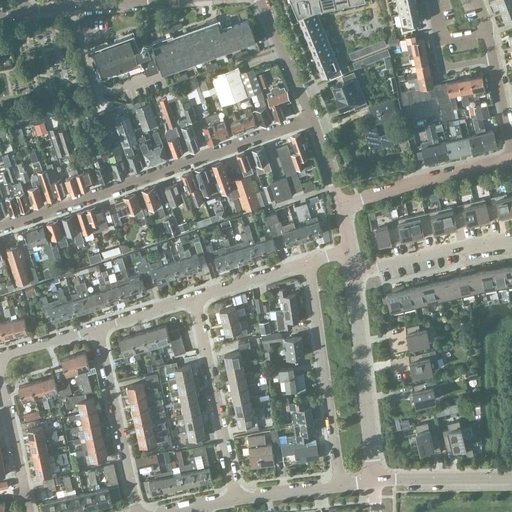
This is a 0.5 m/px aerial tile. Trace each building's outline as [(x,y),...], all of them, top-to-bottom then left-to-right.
[(291,0),(294,5),(293,6),(294,6),(295,9),(301,22),(300,22),(301,22),(302,25),(301,25),(302,25),(305,32),(304,32),(305,32),(306,35),(305,35),(306,35),(309,42),(308,42),(309,42),(310,45),(309,45),(310,45),(313,52),(312,52),(313,52),(314,55),(313,55),(314,55),(315,58),(317,61),(316,62),(317,62),(318,65),(317,65),(318,65),(321,71),(320,72),(321,72),(322,75),(322,76),(331,72),(333,78),(342,74),(336,57),(334,58),(330,49),(332,48),(332,47),(330,48),(326,39),(328,38),(328,37),(326,38),(322,29),(324,28),(323,27),(322,28),(318,19),(320,18),(319,17),(318,18),(314,9),(355,0),(397,0),(398,3),(396,3),(397,4),(398,4),(400,13),(399,14),(402,31),(412,29),(411,24),(420,22),(420,21),(419,17),(417,10),(418,10),(417,10),(417,7),(417,6),(415,0),(291,0)] [(511,0),(496,0),(497,0),(501,11),(511,6),(511,0)] [(511,6),(501,11),(505,22),(511,19),(511,6)] [(156,53),(163,73),(256,39),(249,19),(248,20),(248,21),(220,31),(216,18),(207,21),(209,26),(174,39),(173,35),(152,42),(152,44),(137,49),(131,34),(118,39),(119,42),(106,47),(105,44),(91,49),(102,78),(142,63),(146,76),(158,72),(153,57),(152,55),(156,53)] [(181,22),(161,29),(163,32),(173,29),(173,30),(183,27),(181,22)] [(403,56),(426,51),(423,39),(417,40),(416,34),(405,36),(408,50),(402,52),(403,56)] [(384,39),(349,53),(351,59),(386,45),(384,39)] [(387,48),(352,62),(355,69),(384,57),(390,55),(390,54),(387,48)] [(416,65),(428,62),(426,51),(403,56),(404,60),(415,58),(416,65)] [(418,72),(407,74),(408,79),(431,74),(428,62),(416,65),(418,72)] [(248,95),(240,72),(239,73),(237,67),(211,76),(211,77),(215,86),(224,114),(228,113),(225,106),(230,105),(229,102),(235,100),(239,98),(248,95)] [(248,95),(256,92),(262,108),(260,109),(255,111),(260,125),(270,121),(271,121),(263,99),(264,99),(262,90),(260,91),(252,68),(240,72),(248,95)] [(336,98),(361,88),(354,71),(342,76),(344,82),(331,87),(334,94),(336,94),(337,97),(336,97),(336,98)] [(421,88),(424,87),(430,86),(433,86),(431,74),(408,79),(408,84),(415,82),(420,81),(421,88)] [(476,107),(481,106),(478,94),(486,93),(482,76),(470,78),(474,95),(476,107)] [(202,91),(215,86),(211,77),(199,81),(202,91)] [(474,95),(470,78),(459,80),(461,92),(463,103),(469,102),(468,96),(473,95),(474,95)] [(455,93),(461,92),(459,80),(447,83),(441,84),(443,96),(450,94),(451,100),(452,106),(454,112),(455,118),(458,118),(456,108),(457,108),(455,93)] [(195,96),(198,102),(204,100),(198,82),(185,87),(188,98),(195,96)] [(432,98),(438,97),(435,85),(433,86),(430,86),(432,98)] [(276,121),(285,117),(281,105),(290,101),(287,91),(286,91),(284,87),(280,88),(279,87),(278,87),(276,86),(272,87),(271,89),(271,90),(271,91),(267,93),(268,97),(268,98),(276,121)] [(427,99),(432,98),(430,86),(424,87),(427,99)] [(421,88),(418,88),(421,100),(427,99),(424,87),(421,88)] [(361,88),(336,98),(341,109),(353,104),(355,109),(367,105),(361,88)] [(418,88),(412,89),(415,101),(421,100),(418,88)] [(171,100),(179,97),(177,89),(169,91),(171,100)] [(412,89),(407,90),(409,103),(415,101),(412,89)] [(407,90),(401,92),(404,104),(409,103),(407,90)] [(439,103),(451,100),(450,94),(443,96),(438,97),(439,103)] [(398,114),(392,98),(369,106),(372,115),(363,118),(369,136),(367,136),(371,147),(379,144),(380,147),(394,142),(391,131),(379,136),(374,123),(398,114)] [(165,133),(168,140),(168,141),(173,156),(176,155),(177,156),(180,155),(181,153),(183,152),(178,137),(179,136),(180,136),(176,126),(177,126),(168,99),(160,101),(168,127),(165,133)] [(441,109),(452,106),(451,100),(439,103),(441,109)] [(143,130),(150,128),(142,106),(140,102),(125,103),(129,114),(136,111),(143,130)] [(179,120),(182,127),(190,151),(200,148),(195,135),(196,134),(192,124),(190,125),(189,122),(197,119),(195,115),(196,114),(193,106),(191,107),(190,103),(184,105),(186,109),(184,109),(187,118),(179,120)] [(142,106),(150,128),(156,125),(149,104),(142,106)] [(442,115),(454,112),(452,106),(441,109),(442,115)] [(27,107),(15,111),(18,120),(30,116),(27,107)] [(240,118),(245,130),(256,126),(249,108),(244,110),(245,113),(240,115),(241,118),(240,118)] [(42,109),(30,112),(32,123),(44,121),(42,109)] [(478,119),(481,133),(485,147),(496,144),(493,130),(485,132),(482,118),(489,117),(488,110),(477,113),(477,115),(478,119)] [(117,133),(109,111),(101,113),(94,115),(102,138),(117,133)] [(113,117),(127,157),(134,154),(131,145),(133,144),(134,147),(139,146),(138,142),(127,112),(113,117)] [(214,123),(220,140),(230,137),(224,120),(217,122),(216,120),(219,118),(217,113),(211,115),(214,123)] [(245,130),(240,118),(235,120),(233,114),(227,116),(234,135),(245,130)] [(209,144),(220,140),(214,123),(211,115),(205,117),(208,125),(203,127),(209,144)] [(85,116),(83,125),(89,126),(91,118),(85,116)] [(473,150),(470,136),(462,137),(459,123),(465,121),(465,118),(453,121),(454,125),(461,153),(473,150)] [(474,120),(473,120),(476,134),(470,136),(473,150),(485,147),(481,133),(478,119),(474,120)] [(449,156),(461,153),(454,125),(453,121),(449,122),(450,126),(449,126),(453,140),(446,142),(449,156)] [(44,122),(35,125),(37,133),(46,130),(44,122)] [(449,156),(446,142),(439,143),(433,122),(429,123),(438,159),(449,156)] [(426,162),(438,159),(429,123),(424,124),(428,141),(422,142),(421,145),(417,146),(416,146),(419,158),(425,157),(426,162)] [(58,157),(66,154),(58,132),(57,128),(49,130),(58,157)] [(58,132),(66,154),(73,152),(72,149),(66,130),(58,132)] [(153,146),(158,161),(161,160),(162,161),(165,160),(166,159),(168,158),(158,131),(153,133),(157,145),(153,146)] [(303,142),(300,133),(290,137),(295,150),(298,149),(299,152),(291,155),(296,169),(305,166),(303,159),(309,157),(305,147),(307,146),(308,145),(308,144),(308,142),(307,141),(306,141),(305,141),(303,142)] [(158,161),(153,146),(150,138),(146,140),(145,136),(139,138),(149,165),(151,164),(152,165),(155,164),(156,162),(158,161)] [(296,173),(286,144),(276,148),(286,177),(269,182),(276,201),(292,195),(292,193),(302,189),(297,173),(296,173)] [(120,146),(112,149),(115,156),(117,162),(111,164),(116,178),(127,174),(122,160),(120,155),(123,154),(120,146)] [(270,170),(262,147),(252,150),(257,165),(262,164),(265,172),(270,170)] [(253,172),(246,152),(237,156),(242,169),(245,168),(247,174),(253,172)] [(138,153),(134,154),(127,157),(132,171),(137,169),(138,170),(141,169),(142,168),(143,167),(138,153)] [(103,165),(101,158),(95,160),(98,168),(95,168),(100,182),(111,178),(106,164),(103,165)] [(48,201),(58,198),(46,166),(46,165),(42,166),(39,159),(33,161),(37,174),(39,173),(48,201)] [(17,164),(20,173),(23,183),(30,180),(26,171),(24,162),(17,164)] [(243,212),(260,206),(257,197),(249,176),(230,183),(223,162),(212,166),(221,193),(230,190),(233,198),(238,196),(243,210),(243,212)] [(46,166),(58,198),(67,195),(61,178),(56,180),(55,177),(57,176),(53,165),(46,166)] [(6,169),(6,170),(11,182),(17,180),(13,166),(6,169)] [(210,181),(205,168),(205,167),(196,170),(206,200),(219,195),(214,179),(210,181)] [(73,169),(80,191),(89,187),(88,184),(94,182),(90,170),(78,174),(76,168),(73,169)] [(70,194),(80,191),(73,169),(69,170),(71,176),(65,178),(70,194)] [(6,170),(0,172),(4,183),(7,183),(11,196),(5,198),(11,214),(20,211),(11,184),(11,182),(6,170)] [(197,187),(192,172),(182,175),(187,191),(190,190),(195,204),(204,201),(199,187),(197,187)] [(31,176),(32,181),(34,188),(28,190),(33,206),(44,203),(39,186),(40,186),(38,179),(36,175),(31,176)] [(11,184),(20,211),(30,207),(20,181),(11,184)] [(185,191),(180,193),(177,183),(164,188),(170,205),(182,201),(185,209),(191,207),(185,191)] [(315,184),(303,188),(304,192),(316,189),(315,184)] [(263,187),(265,194),(268,201),(274,199),(269,185),(263,187)] [(166,215),(155,186),(142,191),(148,207),(155,205),(160,217),(166,215)] [(511,217),(507,197),(506,193),(490,197),(492,204),(495,218),(500,217),(501,220),(511,217)] [(124,198),(125,200),(116,204),(120,217),(137,211),(139,217),(145,216),(142,209),(141,209),(135,194),(130,195),(128,195),(125,196),(125,197),(124,198)] [(269,203),(268,201),(265,194),(257,197),(260,206),(269,203)] [(495,218),(492,204),(486,205),(485,198),(474,201),(479,225),(490,223),(490,220),(495,218)] [(468,228),(479,225),(474,201),(463,204),(464,211),(459,212),(462,226),(468,225),(468,228)] [(306,203),(300,205),(304,219),(311,217),(306,203)] [(300,205),(295,206),(300,221),(304,219),(300,205)] [(96,206),(87,209),(94,230),(107,226),(101,210),(97,211),(96,206)] [(462,226),(459,212),(453,213),(452,206),(441,209),(447,233),(457,230),(457,227),(462,226)] [(93,231),(94,231),(87,209),(77,213),(84,232),(92,230),(93,231)] [(436,235),(447,233),(441,209),(424,213),(429,234),(435,233),(436,235)] [(224,210),(216,212),(219,220),(226,217),(224,210)] [(267,224),(273,222),(279,220),(276,213),(264,217),(267,224)] [(424,235),(429,234),(424,213),(408,217),(414,241),(425,238),(424,235)] [(67,235),(74,233),(77,245),(78,247),(85,245),(80,231),(79,232),(73,215),(68,217),(67,216),(64,217),(63,218),(62,219),(67,235)] [(172,233),(174,232),(175,235),(181,233),(180,233),(179,230),(174,217),(165,220),(169,229),(170,229),(172,233)] [(198,227),(212,222),(210,217),(196,222),(198,227)] [(403,243),(414,241),(408,217),(397,219),(399,226),(393,228),(397,242),(402,240),(403,243)] [(63,235),(58,220),(53,222),(52,221),(48,222),(48,224),(47,224),(51,239),(59,237),(61,244),(66,242),(64,235),(63,235)] [(273,222),(278,237),(284,235),(287,245),(299,241),(294,228),(292,221),(280,225),(279,220),(273,222)] [(306,224),(310,238),(322,234),(318,220),(306,224)] [(186,222),(178,225),(180,232),(188,229),(186,222)] [(259,236),(261,242),(265,255),(276,251),(272,238),(278,237),(273,222),(269,223),(272,236),(266,238),(265,234),(259,236)] [(299,241),(310,238),(306,224),(294,228),(299,241)] [(32,247),(41,243),(41,246),(45,245),(50,261),(56,259),(52,247),(50,242),(49,243),(48,241),(43,225),(34,228),(32,227),(28,229),(28,230),(27,231),(30,242),(27,243),(30,253),(34,252),(32,247)] [(265,255),(261,242),(254,244),(249,225),(244,226),(246,232),(245,232),(253,258),(265,255)] [(397,242),(393,228),(388,229),(387,225),(376,228),(381,249),(392,246),(391,243),(397,242)] [(142,231),(144,236),(141,237),(143,245),(153,242),(152,239),(149,230),(142,231)] [(244,242),(237,244),(242,262),(253,258),(245,232),(241,234),(244,242)] [(187,235),(181,237),(182,243),(189,241),(187,235)] [(242,262),(237,244),(230,246),(228,238),(223,239),(225,246),(231,265),(242,262)] [(194,242),(198,254),(191,256),(189,249),(184,251),(186,258),(190,271),(201,268),(198,256),(204,254),(200,241),(194,242)] [(231,265),(225,246),(214,250),(212,244),(206,246),(210,260),(216,258),(219,269),(231,265)] [(28,270),(20,245),(6,250),(17,284),(31,279),(32,283),(39,281),(35,267),(28,270)] [(57,245),(52,247),(56,259),(61,257),(57,245)] [(186,258),(184,251),(182,245),(177,246),(181,259),(174,261),(178,275),(190,271),(186,258)] [(119,246),(101,252),(103,258),(121,252),(119,246)] [(178,275),(174,261),(168,263),(167,258),(166,258),(164,250),(159,251),(161,259),(163,265),(167,278),(178,275)] [(99,252),(89,256),(91,263),(102,259),(99,252)] [(163,265),(161,259),(150,263),(149,261),(148,262),(147,257),(142,258),(144,263),(143,263),(147,277),(153,275),(156,282),(167,278),(163,265)] [(142,279),(147,277),(143,263),(141,264),(138,265),(140,273),(129,277),(131,282),(130,283),(134,295),(146,291),(142,279)] [(508,285),(505,267),(497,268),(497,264),(492,265),(496,287),(508,285)] [(131,282),(129,277),(126,269),(125,265),(120,266),(124,278),(117,281),(119,286),(123,299),(134,295),(130,283),(131,282)] [(485,289),(496,287),(492,265),(488,266),(489,270),(481,271),(485,289)] [(485,289),(481,271),(473,273),(472,269),(468,270),(473,291),(485,289)] [(461,294),(473,291),(468,270),(464,271),(465,275),(457,277),(461,294)] [(461,294),(457,277),(450,278),(449,274),(445,276),(450,297),(461,294)] [(119,286),(117,281),(111,282),(108,275),(103,276),(111,302),(123,299),(119,286)] [(85,297),(80,283),(78,276),(73,278),(75,286),(76,286),(78,292),(71,295),(72,296),(73,301),(77,313),(88,309),(85,297)] [(100,306),(111,302),(103,276),(99,278),(101,285),(94,287),(96,293),(100,306)] [(438,300),(450,297),(445,276),(440,277),(441,280),(434,282),(438,300)] [(438,300),(434,282),(427,284),(426,280),(421,281),(426,302),(438,300)] [(415,305),(426,302),(421,281),(417,282),(418,286),(411,288),(415,305)] [(100,306),(96,293),(90,295),(88,290),(85,282),(80,283),(85,297),(88,309),(100,306)] [(1,288),(3,293),(12,290),(13,285),(6,287),(1,288)] [(34,286),(26,289),(28,298),(37,294),(34,286)] [(415,305),(411,288),(403,289),(402,286),(398,287),(403,308),(415,305)] [(391,311),(403,308),(398,287),(394,288),(394,291),(386,293),(386,294),(387,294),(387,295),(389,303),(391,311)] [(66,317),(77,313),(73,301),(72,296),(66,297),(65,295),(64,296),(62,288),(57,289),(60,299),(66,317)] [(283,309),(297,307),(295,294),(287,295),(285,289),(279,289),(280,303),(283,303),(283,309)] [(66,317),(60,299),(48,303),(46,295),(40,297),(42,304),(46,317),(52,315),(54,320),(66,317)] [(220,310),(223,322),(238,318),(235,309),(243,307),(242,303),(234,305),(235,306),(220,310)] [(14,306),(10,307),(17,334),(28,332),(25,317),(17,319),(16,314),(14,306)] [(10,307),(5,308),(7,316),(8,321),(1,323),(4,337),(17,334),(10,307)] [(297,307),(283,309),(284,316),(282,317),(284,329),(292,328),(291,321),(299,320),(297,307)] [(238,318),(223,322),(226,334),(235,332),(236,337),(247,335),(246,328),(241,330),(239,321),(247,318),(246,314),(238,316),(239,318),(238,318)] [(261,334),(269,332),(267,322),(259,323),(261,334)] [(420,330),(419,324),(406,327),(406,325),(405,326),(405,328),(406,328),(408,338),(407,338),(408,348),(408,346),(429,341),(426,328),(420,330)] [(170,340),(170,338),(168,332),(166,325),(154,328),(159,344),(157,344),(159,352),(163,351),(161,343),(170,340)] [(157,344),(159,344),(154,328),(143,332),(147,347),(145,348),(148,356),(152,354),(149,346),(157,344)] [(179,329),(168,332),(170,338),(181,335),(179,329)] [(145,348),(147,347),(143,332),(131,335),(136,351),(133,351),(136,359),(141,358),(138,350),(145,348)] [(262,343),(263,343),(264,351),(271,350),(269,342),(282,340),(281,332),(261,335),(262,343)] [(127,353),(133,351),(136,351),(131,335),(119,339),(124,354),(122,354),(125,363),(129,362),(127,353)] [(181,335),(170,338),(170,340),(171,344),(182,340),(181,335)] [(287,358),(304,356),(301,336),(284,339),(287,358)] [(182,340),(171,344),(173,350),(184,346),(182,340)] [(248,348),(251,348),(249,342),(238,344),(239,350),(248,348)] [(184,346),(173,350),(175,355),(186,352),(184,346)] [(239,352),(224,355),(227,367),(242,363),(242,362),(241,358),(240,354),(249,353),(248,348),(239,350),(240,352),(239,352)] [(434,350),(408,356),(411,367),(410,367),(411,375),(439,368),(434,350)] [(86,352),(74,356),(82,384),(84,392),(92,390),(85,369),(95,366),(93,359),(88,361),(86,352)] [(77,385),(82,384),(74,356),(62,359),(66,375),(73,373),(77,385)] [(242,363),(227,367),(229,378),(245,375),(244,373),(243,366),(251,365),(250,362),(250,361),(250,360),(242,362),(242,363)] [(177,380),(193,376),(191,365),(175,368),(175,366),(166,367),(167,372),(175,370),(177,380)] [(293,367),(278,369),(267,370),(268,378),(279,376),(279,380),(284,379),(286,391),(295,390),(295,392),(306,391),(304,373),(294,375),(293,367)] [(476,369),(468,371),(470,379),(478,377),(476,369)] [(245,375),(229,378),(232,390),(247,387),(247,385),(245,378),(253,376),(252,374),(252,372),(244,373),(245,375)] [(147,382),(158,379),(156,373),(145,375),(147,382)] [(54,376),(42,379),(50,406),(55,405),(51,391),(58,389),(60,396),(72,393),(68,381),(57,385),(54,376)] [(180,391),(196,388),(193,376),(177,380),(177,378),(169,379),(170,384),(178,383),(179,389),(180,391)] [(50,406),(42,379),(31,383),(35,397),(41,395),(43,400),(45,408),(50,406)] [(426,388),(425,382),(413,385),(412,384),(412,386),(414,396),(413,396),(414,406),(415,406),(415,404),(436,399),(433,387),(426,388)] [(36,402),(35,397),(31,383),(19,386),(23,401),(29,399),(31,403),(36,402)] [(130,398),(145,395),(143,383),(127,386),(130,398)] [(247,387),(232,390),(234,402),(250,399),(249,397),(248,390),(256,388),(255,385),(255,384),(247,385),(247,387)] [(182,403),(198,400),(196,388),(180,391),(179,389),(171,391),(171,393),(172,395),(180,394),(182,401),(182,403)] [(133,410),(148,407),(145,395),(130,398),(133,410)] [(250,399),(234,402),(237,414),(252,411),(252,409),(250,402),(258,400),(258,397),(257,396),(249,397),(250,399)] [(66,403),(67,408),(79,405),(81,413),(97,409),(94,397),(78,401),(66,403)] [(185,415),(200,412),(198,400),(182,403),(182,401),(173,403),(174,407),(183,406),(184,413),(185,415)] [(294,422),(313,419),(311,406),(309,407),(308,400),(286,403),(287,411),(292,410),(294,422)] [(133,410),(135,422),(150,419),(148,407),(133,410)] [(252,411),(237,414),(239,426),(245,425),(247,432),(259,429),(257,422),(255,423),(253,413),(261,412),(260,409),(260,407),(252,409),(252,411)] [(83,425),(99,421),(97,409),(81,413),(69,416),(69,420),(82,417),(83,425)] [(27,421),(41,416),(39,410),(25,415),(27,421)] [(187,427),(203,424),(200,412),(185,415),(184,413),(176,414),(177,419),(185,417),(187,425),(187,427)] [(396,418),(395,418),(397,429),(398,429),(403,428),(400,417),(396,418)] [(138,434),(153,431),(158,429),(157,424),(152,426),(150,419),(135,422),(138,434)] [(293,442),(307,440),(306,433),(315,432),(313,419),(294,422),(296,435),(287,437),(286,436),(279,437),(281,443),(280,443),(287,442),(293,442)] [(83,425),(79,426),(71,427),(72,432),(80,431),(84,430),(86,437),(102,433),(99,421),(83,425)] [(466,450),(459,421),(447,424),(448,429),(442,431),(447,451),(445,451),(445,452),(448,451),(447,451),(458,449),(458,450),(458,451),(467,451),(467,450),(466,450)] [(431,435),(427,422),(415,425),(421,451),(420,451),(420,452),(429,452),(429,451),(429,450),(439,447),(440,451),(440,452),(442,452),(442,451),(441,451),(437,434),(431,435)] [(178,426),(179,429),(179,431),(187,429),(189,439),(186,439),(187,446),(202,444),(201,436),(205,436),(203,424),(187,427),(187,425),(178,426)] [(49,432),(44,433),(43,426),(28,429),(30,441),(45,438),(63,434),(62,427),(56,428),(56,431),(49,432)] [(276,429),(270,430),(274,445),(281,443),(279,437),(277,429),(276,429)] [(153,431),(138,434),(140,446),(155,443),(153,431)] [(74,439),(67,441),(68,445),(75,444),(82,442),(82,444),(87,443),(88,449),(104,445),(102,433),(86,437),(74,439)] [(63,434),(45,438),(30,441),(33,453),(48,449),(46,443),(51,441),(59,440),(64,439),(63,434)] [(266,444),(265,435),(248,437),(249,446),(248,446),(252,468),(275,464),(271,443),(266,444)] [(287,442),(280,443),(280,444),(281,444),(282,455),(295,453),(297,461),(319,458),(317,445),(308,446),(307,440),(293,442),(287,442)] [(76,451),(77,456),(85,454),(84,455),(89,454),(91,461),(107,457),(104,445),(88,449),(84,450),(76,451)] [(205,445),(193,448),(195,457),(200,482),(212,479),(205,445)] [(66,453),(49,456),(48,449),(33,453),(35,464),(67,458),(66,453)] [(146,464),(158,461),(156,453),(144,456),(146,464)] [(200,482),(195,457),(190,457),(191,463),(184,465),(184,466),(185,472),(188,485),(200,482)] [(44,480),(54,478),(58,476),(57,472),(53,473),(51,467),(64,464),(69,463),(67,458),(35,464),(38,477),(43,475),(44,480)] [(181,473),(173,474),(176,487),(188,485),(185,472),(184,465),(183,459),(178,460),(180,467),(181,473)] [(152,493),(164,490),(162,477),(160,472),(155,473),(156,478),(149,479),(149,480),(144,481),(146,488),(151,487),(152,493)] [(164,490),(176,487),(173,474),(162,477),(164,490)] [(93,478),(90,479),(92,485),(89,486),(90,491),(83,493),(87,509),(99,506),(95,485),(97,484),(95,476),(93,477),(93,478)] [(54,478),(44,480),(43,481),(44,486),(49,484),(50,490),(56,488),(56,485),(54,478)] [(68,484),(65,485),(66,491),(64,492),(65,497),(58,498),(61,511),(71,511),(74,511),(69,491),(73,490),(71,482),(68,483),(68,484)] [(97,484),(95,485),(99,506),(113,504),(112,498),(121,496),(119,486),(101,490),(99,484),(97,484)] [(74,490),(73,490),(69,491),(74,511),(87,509),(83,493),(75,495),(74,490)] [(47,511),(61,511),(58,498),(45,501),(47,511)]
